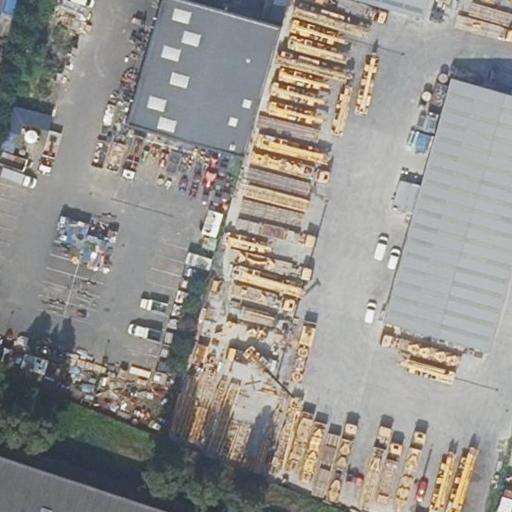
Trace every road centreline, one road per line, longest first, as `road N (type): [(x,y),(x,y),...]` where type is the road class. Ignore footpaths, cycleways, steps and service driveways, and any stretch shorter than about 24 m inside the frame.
road 1 (unknown): [(58,185),(27,271),(49,313),(80,326),(117,301),(132,265),(128,207),(104,185)]
road 2 (unknown): [(109,0),(58,185)]
